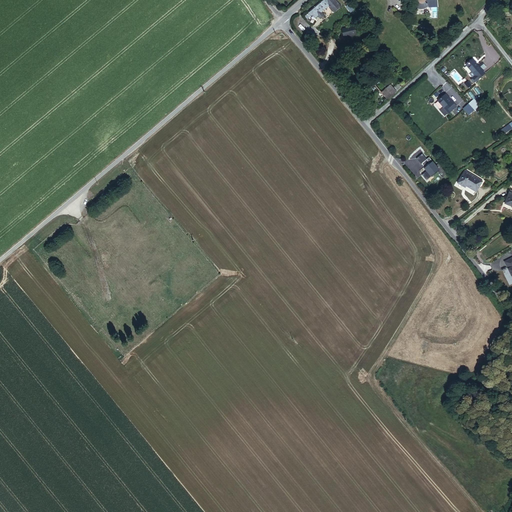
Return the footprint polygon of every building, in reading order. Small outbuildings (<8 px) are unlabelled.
[(342,6),(337,0),(323,0),(306,14),(308,16),(312,13),(314,16),(318,13),(321,17),(325,14),(322,10),(330,4),(335,12),(342,6)] [(428,13),(438,12),(436,0),(433,0),(426,1),(424,1),(423,1),(422,0),(414,0),(413,1),(412,4),(411,4),(410,5),(415,9),(419,10),(421,10),(425,7),(426,7),(427,8),(428,9),(428,13)] [(345,37),(358,33),(356,25),(343,29),(345,37)] [(483,69),(482,68),(479,65),(474,59),(467,65),(473,71),(469,74),(472,78),(471,79),(476,84),(487,74),(483,69)] [(382,92),(386,98),(390,97),(397,91),(393,88),(390,84),(382,92)] [(447,112),(454,106),(444,95),(436,101),(442,108),(443,107),(447,112)] [(462,108),(468,115),(480,104),(474,98),(462,108)] [(511,121),(501,129),(504,133),(511,127),(511,121)] [(448,174),(441,165),(438,167),(432,161),(430,163),(428,160),(424,164),(427,168),(426,169),(427,171),(424,173),(429,179),(432,177),(438,172),(444,178),(448,174)] [(479,190),(484,180),(466,171),(459,184),(466,187),(468,185),(479,190)]
